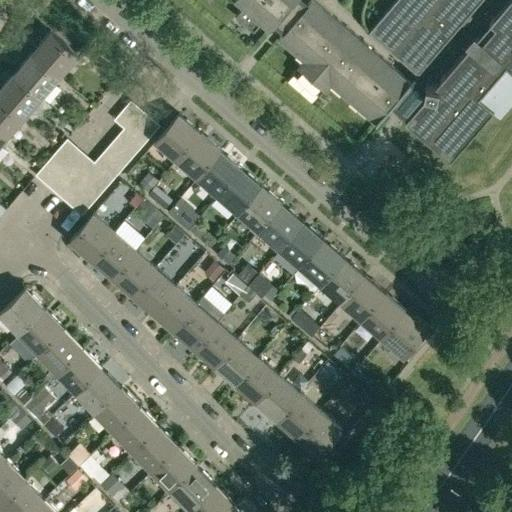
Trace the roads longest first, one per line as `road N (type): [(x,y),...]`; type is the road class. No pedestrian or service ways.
road 1 (residential): [(406,259),(103,0)]
road 2 (residential): [(279,511),(269,492),(20,236)]
road 3 (primary): [(422,511),(511,381)]
road 4 (residential): [(406,259),(425,239),(451,248),(461,258),(458,283),(437,288)]
